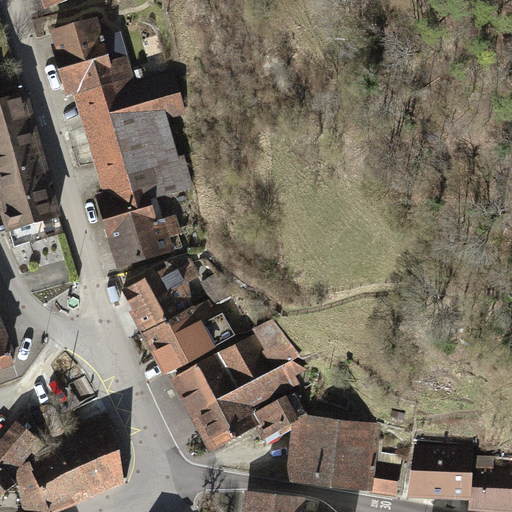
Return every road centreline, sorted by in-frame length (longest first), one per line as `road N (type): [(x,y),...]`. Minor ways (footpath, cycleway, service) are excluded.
road 1 (residential): [(96,339),(98,290),(11,0)]
road 2 (residential): [(170,489),(96,339)]
road 3 (tertiary): [(170,489),(239,481),(319,494)]
road 4 (residential): [(0,242),(18,280),(55,323),(96,339)]
